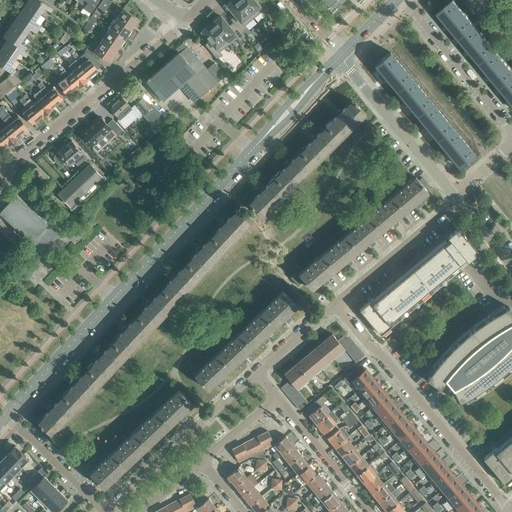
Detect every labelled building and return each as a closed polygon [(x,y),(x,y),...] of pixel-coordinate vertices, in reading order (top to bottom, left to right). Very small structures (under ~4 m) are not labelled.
[(25,3),(25,5),(39,15),(44,8),(50,12),(54,15),(57,11),(40,0),(27,0),(28,0),(26,0),(25,0),(24,3),(25,3)] [(78,0),(78,1),(85,5),(83,8),(90,13),(99,0),(78,0)] [(102,10),(109,0),(102,0),(97,7),(102,10)] [(233,22),(242,33),(247,29),(245,25),(253,18),(238,0),(230,0),(227,2),(228,4),(227,5),(235,15),(230,19),(233,22)] [(238,0),(253,18),(262,11),(265,14),(270,10),(261,0),(238,0)] [(450,28),(459,38),(474,26),(453,0),(438,12),(447,23),(445,25),(449,29),(450,28)] [(44,18),(39,15),(25,5),(24,6),(23,5),(21,7),(22,9),(17,15),(38,30),(42,32),(44,28),(41,26),(39,25),(44,18)] [(138,19),(123,9),(116,19),(130,30),(138,19)] [(36,33),(38,30),(17,15),(13,21),(11,21),(9,24),(11,25),(10,26),(25,36),(30,29),(36,33)] [(233,22),(228,26),(220,16),(219,17),(217,16),(211,21),(213,22),(211,24),(228,44),(237,37),(239,40),(245,36),(242,33),(233,22)] [(123,40),(130,30),(116,19),(108,30),(123,40)] [(219,52),(228,44),(211,24),(209,25),(208,24),(202,29),(203,30),(202,31),(210,41),(205,45),(217,59),(222,55),(219,52)] [(3,36),(7,39),(24,51),(24,50),(26,47),(20,43),(25,36),(10,26),(9,27),(8,26),(6,28),(7,30),(3,36)] [(495,51),(474,26),(459,38),(468,49),(466,50),(470,54),(471,53),(480,63),(495,51)] [(123,40),(108,30),(101,40),(116,50),(123,40)] [(63,44),(67,41),(69,37),(65,34),(59,42),(63,44)] [(7,39),(3,45),(1,45),(0,45),(0,47),(0,48),(0,49),(14,60),(19,53),(25,57),(28,53),(24,50),(24,51),(7,39)] [(101,40),(94,51),(101,55),(109,61),(116,50),(101,40)] [(199,40),(191,48),(206,66),(215,59),(199,40)] [(97,60),(101,55),(94,51),(87,46),(84,51),(97,60)] [(148,79),(146,81),(163,99),(185,80),(187,81),(186,82),(190,87),(191,86),(200,97),(225,75),(214,63),(207,69),(187,46),(179,53),(178,52),(149,77),(148,77),(147,78),(148,79)] [(10,66),(14,60),(0,49),(0,65),(10,73),(13,75),(13,74),(16,76),(18,72),(10,66)] [(492,78),(501,89),(511,79),(511,71),(495,51),(480,63),(489,74),(487,75),(490,79),(491,80),(492,78)] [(411,78),(390,52),(375,65),(384,76),(382,77),(386,81),(387,80),(396,90),(411,78)] [(72,55),(80,64),(90,77),(98,70),(88,58),(83,62),(76,53),(72,55)] [(90,77),(80,64),(72,55),(69,58),(77,67),(72,71),(83,84),(88,80),(87,79),(90,77)] [(36,72),(31,76),(35,80),(43,73),(40,69),(39,67),(35,70),(36,72)] [(62,72),(75,89),(78,87),(79,87),(83,84),(72,71),(68,74),(65,70),(62,72)] [(67,96),(75,89),(62,72),(58,75),(62,79),(57,83),(67,96)] [(13,74),(13,75),(10,73),(7,78),(14,87),(22,80),(16,76),(13,74)] [(34,80),(34,79),(31,76),(24,82),(26,85),(34,80)] [(10,91),(14,87),(7,78),(2,81),(10,91)] [(432,103),(411,78),(396,90),(405,101),(403,102),(406,107),(407,107),(408,105),(417,116),(432,103)] [(511,79),(501,89),(510,99),(508,101),(511,105),(511,104),(511,79)] [(0,83),(0,88),(5,95),(10,91),(2,81),(0,83)] [(41,82),(38,84),(41,89),(55,105),(63,99),(53,87),(48,91),(41,82)] [(53,109),(52,108),(55,105),(41,89),(34,95),(37,99),(48,113),(53,109)] [(134,105),(131,108),(120,96),(108,107),(120,119),(118,121),(125,128),(141,113),(139,110),(137,111),(135,110),(137,108),(134,105)] [(134,105),(137,108),(135,110),(137,111),(139,110),(141,113),(143,114),(151,106),(143,96),(134,105)] [(32,124),(40,118),(26,101),(22,97),(19,100),(26,108),(22,112),(32,124)] [(43,116),(48,113),(37,99),(33,103),(29,98),(26,101),(40,118),(43,116)] [(337,115),(326,126),(339,140),(365,113),(352,100),(351,100),(351,101),(341,111),(339,110),(335,114),(336,114),(337,115)] [(438,141),(453,129),(432,103),(417,116),(426,126),(424,128),(428,132),(429,131),(438,141)] [(151,106),(143,114),(152,124),(149,127),(155,132),(168,120),(153,104),(151,106)] [(2,106),(0,107),(0,110),(20,134),(28,128),(18,116),(13,120),(2,106)] [(2,129),(13,142),(18,138),(17,137),(20,134),(1,111),(0,112),(0,117),(7,125),(2,129)] [(100,117),(81,134),(92,146),(97,152),(116,135),(117,136),(123,131),(112,119),(106,124),(100,117)] [(339,140),(326,126),(315,137),(314,136),(313,135),(309,139),(310,140),(311,141),(300,152),(314,165),(339,140)] [(0,130),(0,141),(5,147),(8,145),(13,142),(2,129),(0,130)] [(474,154),(453,129),(438,141),(447,152),(445,153),(448,157),(450,156),(459,167),(474,154)] [(130,132),(125,137),(133,147),(138,142),(130,132)] [(71,140),(66,145),(57,152),(58,153),(54,156),(54,159),(59,166),(63,166),(66,163),(67,164),(72,160),(77,166),(87,158),(80,150),(71,140)] [(286,166),(275,177),(288,191),(314,165),(300,152),(289,162),(288,161),(284,165),(286,166)] [(90,164),(80,174),(59,194),(69,205),(101,175),(90,164)] [(249,203),(262,217),(288,191),(275,177),(264,188),(263,187),(262,186),(258,191),(259,191),(260,192),(249,203),(249,202),(249,203)] [(415,177),(392,196),(405,212),(414,203),(417,206),(421,203),(418,200),(428,192),(427,190),(431,188),(422,177),(419,180),(415,177)] [(511,197),(498,181),(482,194),(511,230),(511,197)] [(16,194),(0,211),(0,213),(30,242),(29,243),(41,254),(65,228),(35,200),(29,206),(16,194)] [(395,219),(405,212),(392,196),(369,215),(381,231),(391,223),(393,226),(397,222),(395,219)] [(250,223),(236,210),(235,210),(225,221),(224,220),(220,224),(222,225),(211,236),(225,249),(250,223)] [(372,239),(381,231),(369,215),(345,235),(358,250),(368,242),(370,245),(374,242),(372,239)] [(0,231),(9,241),(13,246),(21,241),(0,219),(0,231)] [(388,322),(451,270),(460,263),(465,258),(467,262),(479,252),(476,250),(458,227),(447,237),(449,240),(444,244),(444,243),(372,303),(371,301),(370,300),(359,309),(380,334),(391,325),(390,325),(391,325),(388,322)] [(351,261),(349,258),(358,250),(345,235),(322,254),(335,269),(345,261),(347,264),(351,261)] [(196,252),(186,263),(200,276),(225,249),(211,236),(200,248),(199,247),(198,247),(195,251),(196,252)] [(325,277),(335,269),(322,254),(298,274),(299,274),(304,280),(311,289),(321,281),(324,284),(328,280),(325,277)] [(171,277),(172,278),(162,289),(176,302),(200,276),(186,263),(176,274),(174,273),(175,273),(174,273),(170,277),(171,277)] [(303,281),(304,280),(299,274),(298,275),(296,272),(291,277),(298,285),(303,281)] [(147,305),(137,316),(151,329),(176,302),(162,289),(151,301),(150,299),(146,303),(146,304),(146,303),(147,305)] [(283,291),(261,312),(274,327),(283,318),(286,321),(290,317),(287,315),(297,306),(283,291)] [(447,353),(442,359),(439,363),(435,368),(431,373),(426,379),(427,380),(440,388),(446,380),(452,387),(453,390),(459,402),(464,400),(468,397),(472,395),(477,392),(481,389),(488,385),(493,381),(497,378),(503,372),(507,369),(509,367),(511,364),(511,312),(509,307),(505,309),(504,306),(504,305),(502,306),(499,308),(496,310),(492,312),(487,315),(487,316),(488,316),(489,318),(486,320),(481,324),(475,328),(472,331),(467,334),(462,338),(460,341),(457,344),(452,348),(447,353)] [(274,327),(261,312),(239,333),(252,348),(261,339),(264,342),(268,338),(265,335),(274,327)] [(121,330),(123,331),(112,342),(126,355),(151,329),(137,316),(126,327),(125,326),(125,325),(121,330)] [(239,333),(217,354),(230,368),(239,360),(242,362),(246,359),(243,356),(252,348),(239,333)] [(337,340),(341,345),(350,337),(346,333),(337,340)] [(332,334),(308,354),(320,368),(326,363),(325,363),(324,362),(327,359),(328,361),(336,355),(335,355),(334,353),(337,351),(338,352),(338,353),(344,348),(344,349),(344,348),(341,345),(337,340),(332,334),(331,334),(332,334)] [(354,342),(350,337),(341,345),(344,348),(345,349),(354,342)] [(98,358),(88,369),(102,382),(126,355),(112,342),(102,354),(100,352),(101,352),(100,352),(96,356),(97,357),(97,356),(98,358)] [(357,346),(354,342),(345,349),(348,353),(357,346)] [(352,358),(361,350),(357,346),(348,353),(352,358)] [(365,355),(361,350),(352,358),(356,362),(365,355)] [(230,368),(217,354),(194,375),(208,389),(217,381),(220,383),(224,380),(221,377),(230,368)] [(308,354),(295,365),(285,373),(284,373),(290,380),(293,385),(296,388),(297,388),(302,383),(301,383),(300,381),(303,379),(304,381),(312,375),(311,375),(310,373),(313,371),(314,372),(314,373),(320,368),(308,354)] [(102,382),(88,369),(77,380),(76,379),(76,378),(72,383),(73,384),(63,395),(77,408),(102,382)] [(351,381),(358,390),(373,378),(366,369),(351,381)] [(380,386),(373,378),(358,390),(365,398),(380,386)] [(284,392),(293,385),(290,380),(281,388),(284,392)] [(297,389),(296,388),(293,385),(284,392),(288,396),(297,389)] [(365,398),(363,400),(370,409),(372,407),(387,394),(380,386),(365,398)] [(297,389),(288,396),(292,401),(300,393),(297,389)] [(178,390),(156,411),(170,426),(179,417),(181,420),(185,416),(183,413),(192,404),(178,390)] [(292,401),(295,405),(304,398),(300,393),(292,401)] [(372,407),(379,415),(394,403),(387,394),(372,407)] [(52,435),(77,408),(63,395),(52,406),(51,405),(47,409),(49,410),(38,421),(38,422),(52,435)] [(320,397),(317,400),(306,408),(310,413),(309,414),(316,423),(320,420),(328,414),(331,411),(320,397)] [(304,398),(295,405),(299,409),(308,402),(304,398)] [(384,425),(401,411),(394,403),(379,415),(376,416),(384,425)] [(348,408),(339,416),(343,420),(352,413),(348,408)] [(328,414),(320,420),(316,423),(324,433),(335,423),(339,418),(332,410),(331,411),(328,414)] [(170,426),(156,411),(134,432),(148,446),(157,438),(159,440),(163,437),(161,434),(170,426)] [(401,411),(384,425),(391,434),(393,432),(408,419),(401,411)] [(357,419),(352,413),(343,420),(348,427),(357,419)] [(393,432),(399,440),(400,440),(415,427),(408,419),(393,432)] [(330,441),(331,441),(335,446),(346,438),(349,435),(342,426),(338,428),(327,437),(330,441)] [(422,436),(415,427),(400,440),(399,440),(397,441),(405,450),(407,448),(422,436)] [(274,444),(267,431),(231,449),(232,450),(238,462),(251,456),(261,450),(274,444)] [(134,432),(112,452),(126,467),(135,459),(137,461),(141,458),(139,455),(148,446),(134,432)] [(276,459),(282,454),(293,445),(285,435),(274,444),(278,450),(272,454),(276,459)] [(407,448),(413,456),(414,456),(428,444),(422,436),(407,448)] [(338,450),(342,455),(353,447),(346,438),(335,446),(334,447),(338,450)] [(483,458),(505,484),(511,477),(511,438),(496,452),(494,449),(483,458)] [(411,458),(418,467),(435,452),(428,444),(414,456),(413,456),(411,458)] [(293,445),(282,454),(289,464),(301,455),(293,445)] [(20,467),(28,459),(15,446),(7,454),(7,455),(7,454),(20,467)] [(345,460),(345,459),(350,465),(361,456),(353,447),(342,455),(342,456),(345,460)] [(126,467),(112,452),(90,474),(103,488),(113,479),(115,482),(119,478),(117,476),(126,467)] [(380,456),(383,460),(388,457),(384,452),(380,456)] [(435,452),(418,467),(425,475),(428,473),(427,473),(442,461),(435,452)] [(0,462),(13,475),(20,467),(7,454),(7,455),(1,461),(0,462)] [(289,464),(297,473),(308,464),(301,455),(289,464)] [(353,469),(357,474),(368,465),(361,456),(350,465),(349,465),(352,469),(353,469)] [(394,474),(399,470),(392,461),(386,465),(394,474)] [(428,473),(434,481),(449,469),(442,461),(427,473),(428,473)] [(0,477),(5,483),(13,475),(0,462),(0,477)] [(368,465),(357,474),(360,478),(364,483),(375,474),(378,472),(370,463),(368,465)] [(316,474),(316,473),(308,464),(297,473),(305,483),(306,482),(306,481),(316,474)] [(42,467),(38,472),(43,477),(47,472),(42,467)] [(238,467),(227,476),(235,486),(246,477),(238,467)] [(456,477),(449,469),(434,481),(441,490),(456,477)] [(306,481),(306,482),(314,491),(325,482),(317,472),(316,473),(316,474),(306,481)] [(368,487),(372,492),(383,484),(375,474),(364,483),(367,487),(368,487)] [(51,484),(43,476),(31,489),(39,497),(51,484)] [(235,486),(242,495),(254,486),(246,477),(235,486)] [(448,498),(463,486),(456,477),(441,490),(448,498)] [(402,483),(409,492),(414,489),(407,479),(402,483)] [(375,496),(379,501),(390,493),(395,489),(387,480),(383,484),(372,492),(371,493),(375,496)] [(325,482),(314,491),(322,500),(333,491),(325,482)] [(56,489),(51,484),(39,497),(46,505),(59,492),(56,489)] [(382,505),(387,511),(397,502),(394,498),(401,492),(399,491),(403,488),(400,484),(395,489),(390,493),(379,501),(379,502),(382,506),(382,505)] [(242,495),(250,505),(261,496),(254,486),(242,495)] [(453,509),(455,507),(455,506),(470,494),(463,486),(448,498),(445,500),(453,509)] [(421,497),(414,489),(409,492),(416,501),(421,497)] [(322,500),(329,510),(341,501),(333,491),(322,500)] [(60,493),(59,492),(46,505),(53,511),(54,511),(67,500),(60,493)] [(185,511),(197,506),(190,493),(189,494),(154,511),(185,511)] [(465,511),(477,502),(470,494),(455,506),(455,507),(459,511),(465,511)] [(256,511),(260,511),(269,505),(261,496),(250,505),(256,511)] [(197,507),(200,511),(210,511),(216,508),(208,498),(197,507)] [(341,501),(329,510),(330,511),(346,511),(348,510),(341,501)] [(397,502),(387,511),(386,511),(387,511),(404,511),(405,511),(397,502)] [(421,505),(425,511),(431,511),(433,511),(425,502),(421,505)] [(477,502),(465,511),(483,511),(484,511),(477,502)]
